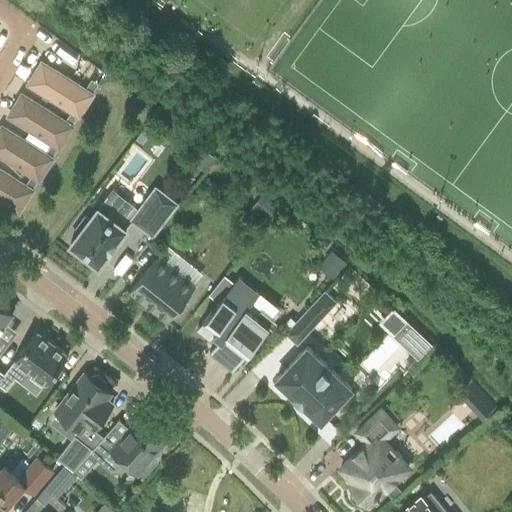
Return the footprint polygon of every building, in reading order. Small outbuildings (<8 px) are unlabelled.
[(82,75),(92,63),(74,49),(65,61),(82,75)] [(91,79),(84,89),(41,62),(28,84),(71,111),(78,116),(92,94),(98,83),(91,79)] [(71,111),(65,121),(21,94),(8,116),(51,143),(58,148),(59,148),(72,126),(78,116),(71,111)] [(51,143),(45,153),(1,126),(0,128),(0,155),(31,175),(38,180),(39,180),(52,158),(58,148),(51,143)] [(31,175),(25,185),(0,170),(0,200),(19,212),(32,190),(38,180),(31,175)] [(152,235),(176,203),(155,187),(139,209),(133,205),(126,214),(124,212),(119,211),(114,213),(111,217),(98,207),(89,219),(85,215),(75,228),(79,231),(70,244),(98,265),(108,252),(109,252),(116,242),(132,220),(152,235)] [(167,320),(193,288),(156,258),(130,290),(167,320)] [(224,275),(208,294),(218,302),(234,283),(224,275)] [(247,308),(259,293),(238,277),(234,283),(218,302),(196,330),(209,339),(214,332),(221,338),(209,353),(231,371),(268,325),(247,308)] [(297,345),(337,302),(324,290),(284,333),(297,345)] [(0,299),(0,328),(12,313),(7,309),(9,306),(0,299)] [(406,320),(392,335),(417,359),(431,344),(406,320)] [(46,384),(68,355),(36,331),(14,360),(15,360),(6,371),(7,372),(4,375),(0,371),(0,385),(5,389),(14,378),(20,381),(28,370),(46,384)] [(321,420),(351,388),(307,346),(276,378),(293,394),(292,395),(303,406),(304,405),(321,420)] [(92,376),(90,378),(84,373),(55,411),(80,431),(85,425),(92,430),(112,405),(105,399),(110,393),(104,388),(105,386),(104,381),(97,375),(92,376)] [(486,399),(473,411),(481,420),(494,408),(486,399)] [(380,437),(394,424),(380,409),(355,432),(366,443),(341,466),(343,467),(341,469),(353,481),(349,484),(353,489),(351,493),(351,498),(355,502),(360,502),(364,500),(368,504),(385,488),(392,482),(408,467),(380,437)] [(0,441),(13,423),(0,413),(0,441)] [(153,456),(168,438),(141,414),(118,440),(108,431),(92,449),(90,452),(112,471),(121,471),(127,464),(137,473),(139,471),(141,474),(145,473),(156,461),(155,458),(153,456)] [(73,471),(90,452),(92,449),(74,435),(57,458),(65,465),(73,471)] [(33,494),(52,471),(37,458),(18,480),(3,467),(0,471),(0,511),(23,486),(33,494)] [(77,474),(73,471),(65,465),(37,497),(48,507),(44,511),(59,511),(65,506),(56,498),(77,474)] [(392,482),(385,488),(393,497),(400,491),(392,482)] [(446,511),(430,491),(422,498),(420,495),(399,511),(446,511)]
